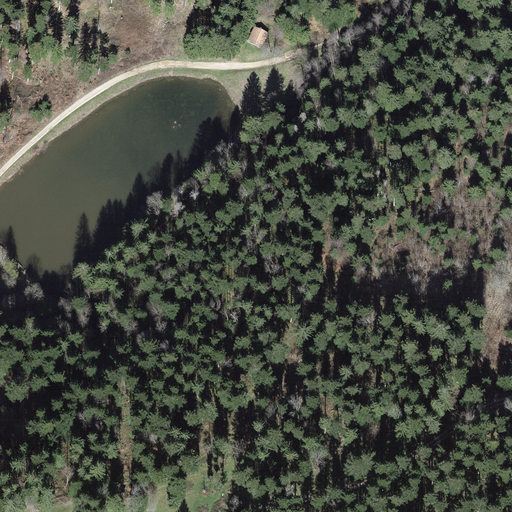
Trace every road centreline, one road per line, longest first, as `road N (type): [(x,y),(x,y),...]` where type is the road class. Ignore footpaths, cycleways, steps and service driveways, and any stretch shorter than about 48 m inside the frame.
road 1 (track): [(0,172),(113,80),(163,64),(281,59),(321,46),(397,0)]
road 2 (track): [(263,511),(511,399)]
